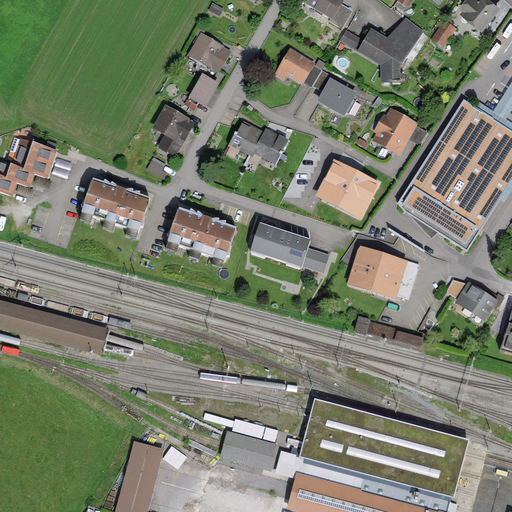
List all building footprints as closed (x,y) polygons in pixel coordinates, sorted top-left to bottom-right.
[(345,25),(332,18),(342,0),(310,0),(308,4),(331,18),(329,22),(342,30),(345,25)] [(465,10),(463,12),(481,27),(497,7),(487,0),(466,0),(461,6),(465,10)] [(402,75),(400,75),(400,67),(423,33),(405,19),(405,20),(407,21),(391,45),(370,32),(364,42),(346,32),(335,50),(340,41),(345,44),(346,43),(383,65),(383,84),(392,84),(392,85),(400,85),(400,84),(403,84),(402,75)] [(444,23),(433,40),(443,47),(454,30),(444,23)] [(204,75),(210,66),(218,70),(228,53),(202,37),(191,56),(192,56),(190,60),(197,64),(198,66),(196,70),(204,75)] [(303,81),(313,87),(322,71),(290,52),(280,70),(302,83),(303,81)] [(356,102),(353,100),(355,95),(342,88),(345,84),(322,71),(313,87),(312,87),(313,88),(315,85),(325,90),(320,101),(325,105),(332,109),(338,112),(345,113),(353,115),(359,105),(355,102),(356,102)] [(194,110),(199,102),(204,105),(215,85),(204,79),(197,92),(194,91),(186,105),(194,110)] [(440,231),(438,234),(467,252),(511,180),(511,132),(464,102),(398,205),(406,213),(413,206),(429,224),(440,231)] [(168,135),(161,146),(175,153),(191,126),(185,122),(186,121),(166,110),(156,128),(168,135)] [(405,143),(409,137),(406,135),(412,125),(393,114),(389,122),(384,120),(378,131),(382,133),(378,141),(397,152),(403,141),(405,143)] [(229,147),(230,145),(252,156),(264,134),(250,127),(248,130),(242,127),(238,135),(235,134),(228,147),(229,147)] [(272,134),(270,137),(264,134),(252,156),(254,153),(276,164),(275,166),(275,167),(282,154),(281,153),(287,142),(272,134)] [(14,139),(10,152),(18,154),(49,165),(54,151),(14,139)] [(31,174),(45,179),(49,165),(18,154),(14,168),(31,174)] [(163,178),(165,174),(162,171),(165,165),(154,158),(147,170),(163,178)] [(59,160),(57,167),(68,171),(70,164),(59,160)] [(14,183),(27,187),(31,174),(14,168),(1,163),(0,165),(0,177),(14,182),(14,183)] [(353,209),(362,214),(376,187),(337,167),(323,194),(332,198),(331,201),(352,212),(353,209)] [(56,168),(54,175),(65,179),(68,172),(56,168)] [(0,192),(9,196),(14,183),(14,182),(0,177),(0,192)] [(38,178),(36,184),(47,188),(50,182),(38,178)] [(93,181),(81,215),(138,233),(150,200),(93,181)] [(179,210),(168,243),(224,263),(236,229),(179,210)] [(323,272),(328,257),(307,251),(310,242),(309,242),(260,226),(259,225),(250,253),(251,252),(301,268),(301,269),(302,266),(323,272)] [(361,253),(352,283),(409,300),(418,271),(386,260),(387,256),(379,254),(378,258),(361,253)] [(484,318),(494,303),(498,306),(503,299),(498,296),(497,298),(489,293),(486,297),(470,287),(459,302),(484,318)] [(0,327),(100,353),(105,331),(0,303),(0,327)] [(511,354),(511,315),(509,326),(505,325),(502,334),(506,335),(501,352),(511,354)] [(359,318),(355,333),(365,335),(369,321),(359,318)] [(422,340),(421,339),(421,337),(417,336),(416,338),(368,325),(366,334),(420,348),(422,340)] [(474,364),(508,373),(510,368),(476,359),(474,364)] [(278,469),(299,474),(289,510),(295,511),(447,511),(454,487),(458,472),(463,453),(466,440),(314,400),(299,458),(282,454),(278,469)] [(227,435),(222,456),(270,469),(276,448),(227,435)] [(114,511),(147,511),(164,450),(134,442),(114,511)] [(295,511),(289,510),(280,508),(281,504),(206,484),(198,511),(295,511)]
